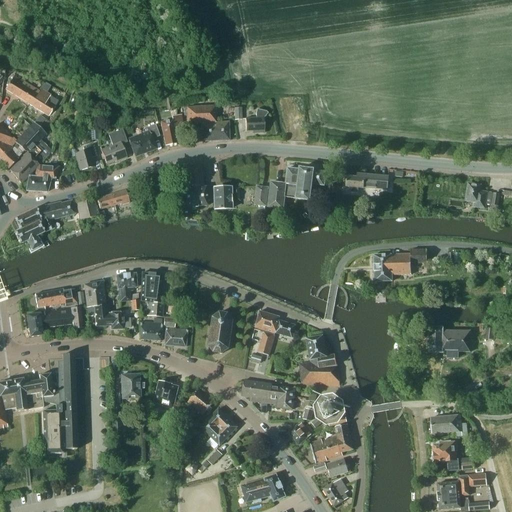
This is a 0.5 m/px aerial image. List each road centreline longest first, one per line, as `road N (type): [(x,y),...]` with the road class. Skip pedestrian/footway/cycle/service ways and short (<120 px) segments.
road 1 (secondary): [(10,204),(122,179),(187,152),(328,152),(511,170)]
road 2 (unclassified): [(326,329),(179,272),(146,268),(31,292),(0,307)]
road 3 (unclassified): [(326,329),(339,264),(352,253),(438,244),(511,253)]
road 4 (secondary): [(221,384),(140,351),(94,345),(6,358)]
road 5 (secondary): [(321,511),(221,384)]
road 6 (unclassified): [(502,511),(474,417),(417,405)]
